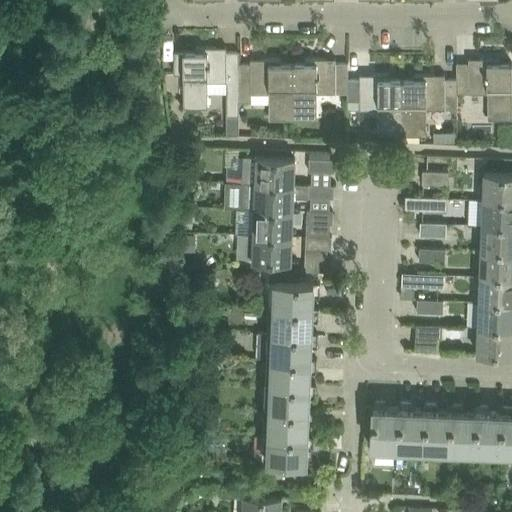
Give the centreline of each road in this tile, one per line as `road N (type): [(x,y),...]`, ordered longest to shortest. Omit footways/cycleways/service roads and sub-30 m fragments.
road 1 (residential): [(153,0),(153,16),(511,13)]
road 2 (residential): [(370,367),(375,146)]
road 3 (residential): [(511,371),(370,367)]
